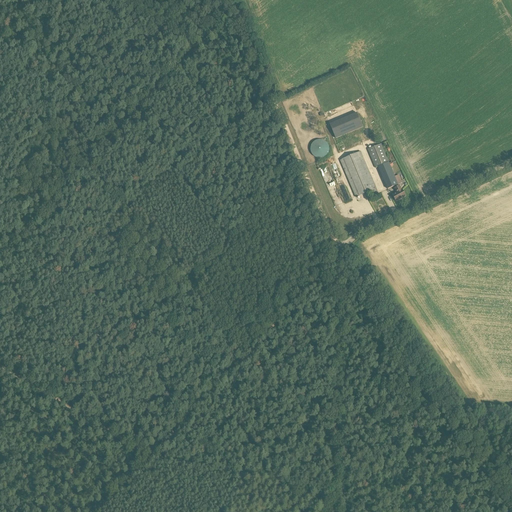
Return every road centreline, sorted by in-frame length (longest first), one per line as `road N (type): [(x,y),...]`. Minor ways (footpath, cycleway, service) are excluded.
road 1 (unclassified): [(334,511),(342,249),(360,233),(511,162)]
road 2 (track): [(0,255),(235,7)]
road 3 (track): [(342,249),(235,7)]
road 4 (track): [(339,284),(311,285),(151,453)]
road 5 (track): [(151,453),(271,479),(334,506)]
road 6 (track): [(151,453),(0,366)]
